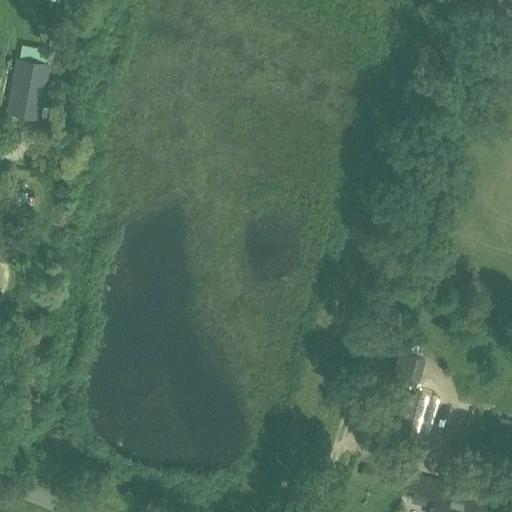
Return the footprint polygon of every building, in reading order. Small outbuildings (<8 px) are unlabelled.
[(48,63),(18,57),(8,111),(38,116),(48,63)] [(43,173),(46,157),(31,155),(29,171),(43,173)] [(0,209),(14,211),(14,210),(17,187),(2,185),(0,206),(0,209)] [(409,432),(411,422),(420,393),(420,391),(414,389),(418,377),(420,378),(427,356),(400,348),(394,370),(396,370),(392,383),(390,383),(379,423),(409,432)] [(511,460),(511,434),(493,430),(487,454),(511,460)] [(496,511),(498,503),(440,488),(442,480),(418,474),(411,500),(431,505),(429,511),(496,511)]
